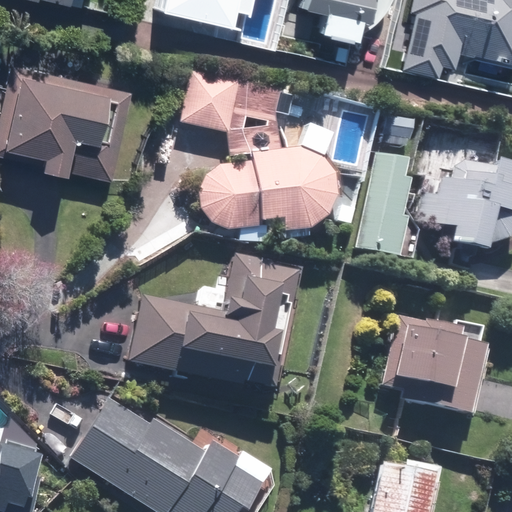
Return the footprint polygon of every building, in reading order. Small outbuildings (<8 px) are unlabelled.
[(9,0),(55,10),(57,0),(9,0)] [(139,0),(135,20),(216,37),(223,0),(139,0)] [(296,0),(294,11),(309,14),(304,38),(350,47),(359,0),(296,0)] [(511,0),(408,0),(394,69),(439,78),(445,51),(501,63),(508,31),(511,31),(511,0)] [(6,66),(0,93),(0,155),(29,162),(26,176),(53,182),(56,169),(103,180),(123,94),(6,66)] [(212,234),(215,235),(247,234),(247,228),(270,227),(270,240),(289,239),(292,238),(295,237),(298,236),(301,235),(304,233),(307,231),(309,229),(311,226),(314,224),(315,221),(317,218),(318,215),(320,212),(321,209),(321,206),(322,203),(322,199),(322,196),(321,193),(321,189),(320,186),(319,183),(317,180),(316,177),(314,175),(312,172),(310,169),(307,167),(305,165),(302,163),(299,162),(296,160),(293,159),(290,158),(287,158),(269,158),(268,120),(264,120),(271,94),(185,72),(173,123),(220,135),(221,161),(242,161),(242,166),(213,167),(211,168),(208,169),(206,170),(204,172),(202,173),(200,175),(198,177),(196,179),(195,181),(193,183),(192,186),(191,188),(190,190),(190,193),(189,195),(189,198),(189,201),(189,203),(189,206),(189,208),(190,211),(191,213),(192,216),(193,218),(194,220),(196,222),(198,224),(199,226),(201,228),(203,230),(205,231),(208,232),(210,233),(212,234)] [(402,125),(378,119),(371,145),(396,151),(402,125)] [(391,183),(395,164),(367,158),(345,256),(386,266),(396,221),(389,220),(397,184),(391,183)] [(433,251),(466,259),(476,217),(505,224),(511,191),(511,172),(483,166),(480,182),(454,176),(451,187),(430,182),(426,200),(416,197),(409,227),(437,234),(433,251)] [(210,318),(132,300),(117,366),(258,398),(281,297),(232,285),(226,309),(213,306),(210,318)] [(463,416),(478,352),(448,345),(450,335),(392,321),(377,387),(423,397),(420,413),(455,421),(456,415),(463,416)] [(251,511),(266,491),(264,467),(204,426),(189,448),(151,422),(146,430),(103,402),(63,462),(136,511),(251,511)] [(0,511),(23,511),(33,479),(24,477),(31,452),(0,444),(0,511)] [(422,511),(432,471),(399,464),(397,472),(368,466),(357,511),(422,511)]
